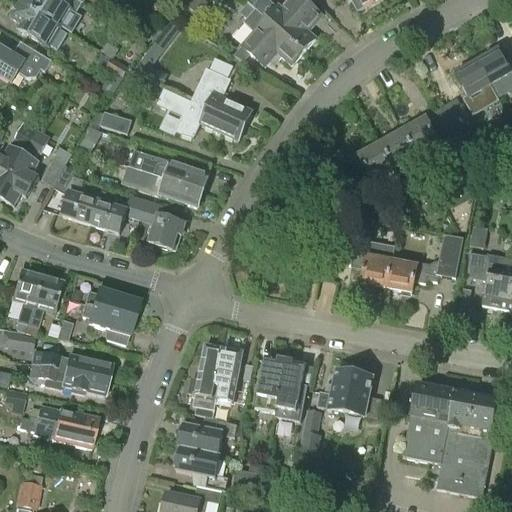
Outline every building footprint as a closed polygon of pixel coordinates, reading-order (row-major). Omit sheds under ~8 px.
[(22,0),(18,6),(60,32),(62,30),(72,36),(83,19),(76,15),(81,7),(70,0),(65,0),(62,6),(52,0),(22,0)] [(264,1),(255,12),(303,56),(315,42),(310,37),(324,22),(300,0),(291,0),(281,11),(278,9),(275,11),(264,1)] [(338,0),(339,2),(344,0),(347,0),(348,2),(350,1),(357,14),(363,11),(365,13),(381,5),(378,0),(338,0)] [(60,32),(18,6),(10,21),(20,28),(17,33),(41,47),(42,47),(49,51),(50,50),(58,54),(68,36),(60,32)] [(254,36),(241,50),(264,71),(277,56),(291,69),(303,56),(255,12),(242,26),(254,36)] [(138,65),(133,77),(162,90),(168,78),(151,70),(182,29),(172,21),(138,65)] [(100,55),(112,62),(118,51),(106,44),(100,55)] [(0,80),(12,88),(19,77),(27,81),(37,80),(41,74),(45,76),(52,63),(20,46),(13,59),(0,51),(0,80)] [(476,64),(490,89),(498,103),(511,94),(511,67),(508,70),(497,52),(476,64)] [(120,81),(126,71),(111,62),(105,72),(120,81)] [(490,89),(476,64),(454,76),(469,101),(490,89)] [(206,73),(191,106),(245,130),(252,115),(222,101),(230,84),(206,73)] [(245,130),(191,106),(163,93),(156,108),(183,121),(176,137),(193,142),(199,128),(238,145),(245,130)] [(455,104),(444,110),(456,132),(467,126),(455,104)] [(456,132),(444,110),(433,116),(445,139),(456,132)] [(104,115),(100,129),(127,137),(131,124),(104,115)] [(424,120),(402,133),(416,159),(439,146),(424,120)] [(468,140),(474,152),(502,139),(497,126),(468,140)] [(92,130),(80,152),(91,157),(102,136),(92,130)] [(15,144),(28,151),(34,139),(21,133),(15,144)] [(402,133),(379,146),(394,172),(416,159),(402,133)] [(34,139),(28,151),(40,158),(46,147),(34,139)] [(394,172),(379,146),(357,159),(371,184),(394,172)] [(0,199),(24,158),(9,150),(2,162),(0,161),(0,199)] [(42,185),(53,192),(65,171),(64,170),(71,156),(61,151),(42,185)] [(452,158),(463,179),(477,171),(466,151),(452,158)] [(133,155),(128,170),(138,173),(202,197),(208,178),(169,165),(169,166),(143,158),(133,155)] [(24,158),(0,199),(0,202),(14,210),(20,198),(26,202),(37,182),(31,179),(39,166),(24,158)] [(65,171),(53,192),(67,200),(61,220),(90,229),(97,206),(79,200),(83,186),(72,182),(76,177),(75,176),(80,166),(71,161),(65,171)] [(124,168),(121,177),(135,182),(133,188),(149,193),(150,189),(160,192),(157,199),(197,212),(202,197),(138,173),(128,170),(124,168)] [(413,172),(421,186),(429,182),(421,168),(413,172)] [(487,187),(484,206),(504,209),(507,190),(487,187)] [(366,205),(389,211),(393,195),(370,189),(366,205)] [(97,206),(90,229),(118,238),(126,215),(115,211),(119,201),(100,195),(97,206)] [(128,220),(138,223),(144,204),(133,201),(128,220)] [(165,211),(144,204),(138,223),(154,228),(148,247),(172,255),(172,254),(175,255),(180,240),(180,241),(184,228),(162,221),(165,211)] [(360,287),(385,292),(391,264),(366,259),(367,254),(368,254),(371,239),(350,235),(353,221),(339,218),(333,248),(354,252),(351,270),(362,273),(360,287)] [(487,235),(472,233),(469,252),(483,254),(487,235)] [(391,264),(385,292),(411,297),(413,286),(427,288),(427,285),(438,286),(439,279),(457,283),(466,241),(444,237),(438,268),(436,268),(430,272),(391,264)] [(488,262),(469,258),(470,283),(487,286),(482,311),(511,317),(511,264),(488,259),(488,262)] [(18,275),(10,303),(21,306),(13,333),(24,336),(25,330),(39,281),(18,275)] [(39,281),(25,330),(37,333),(42,312),(53,315),(60,287),(39,281)] [(73,292),(70,301),(79,304),(82,294),(73,292)] [(87,295),(83,308),(133,323),(138,305),(97,293),(95,298),(87,295)] [(463,293),(459,309),(468,310),(471,294),(463,293)] [(133,323),(83,308),(79,320),(88,323),(86,328),(104,334),(105,343),(125,349),(133,323)] [(56,343),(67,346),(73,326),(62,323),(56,343)] [(37,333),(25,330),(24,336),(35,340),(37,333)] [(2,333),(0,343),(0,349),(29,355),(33,340),(2,333)] [(214,390),(221,352),(204,349),(197,384),(191,382),(188,399),(195,400),(193,410),(197,411),(195,419),(212,423),(214,412),(218,391),(214,390)] [(242,356),(221,352),(214,390),(218,391),(214,412),(225,413),(226,406),(231,407),(233,394),(234,395),(242,356)] [(33,355),(30,367),(107,385),(111,368),(68,358),(66,363),(58,361),(33,355)] [(254,413),(274,417),(284,364),(277,363),(264,361),(254,413)] [(284,364),(274,417),(273,420),(301,425),(307,391),(300,389),(304,369),(292,366),(292,365),(284,364)] [(30,367),(26,385),(43,389),(43,390),(62,394),(62,392),(71,394),(70,397),(84,400),(85,397),(103,401),(107,385),(30,367)] [(316,411),(327,413),(326,414),(364,421),(372,382),(334,374),(331,389),(326,388),(324,398),(319,396),(316,411)] [(0,375),(0,390),(7,392),(10,377),(0,375)] [(403,461),(440,468),(452,397),(416,390),(411,414),(412,414),(411,420),(403,461)] [(20,418),(24,397),(5,393),(3,406),(11,408),(9,416),(20,418)] [(452,397),(440,468),(441,468),(436,493),(481,502),(492,443),(489,443),(497,405),(486,402),(487,401),(475,399),(475,400),(452,396),(452,397)] [(364,421),(377,423),(381,402),(369,400),(364,421)] [(30,408),(26,423),(93,437),(97,421),(58,412),(57,414),(30,408)] [(306,414),(302,433),(315,435),(319,416),(306,414)] [(93,437),(26,423),(19,422),(18,428),(0,423),(0,439),(15,443),(17,433),(32,436),(31,438),(51,442),(50,444),(89,453),(93,437)] [(177,452),(179,452),(214,459),(218,439),(233,442),(236,428),(207,422),(205,433),(182,428),(177,452)] [(179,452),(174,475),(197,480),(195,490),(222,496),(225,481),(212,479),(216,459),(214,459),(179,452)] [(261,479),(237,474),(232,496),(257,500),(261,479)] [(34,511),(41,481),(21,477),(14,511),(34,511)] [(285,484),(261,479),(257,500),(281,505),(285,484)] [(161,511),(204,511),(206,505),(217,508),(220,497),(195,491),(193,502),(165,496),(161,511)]
